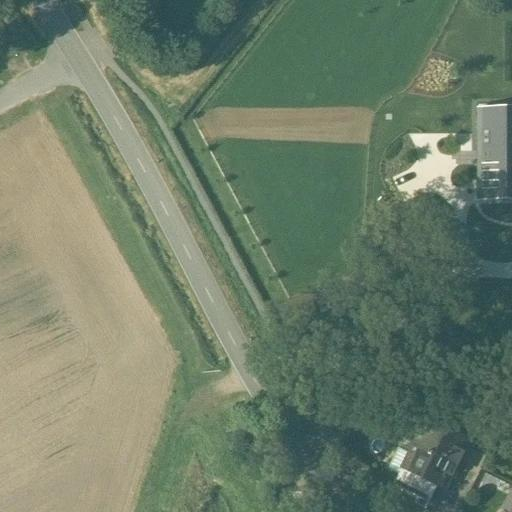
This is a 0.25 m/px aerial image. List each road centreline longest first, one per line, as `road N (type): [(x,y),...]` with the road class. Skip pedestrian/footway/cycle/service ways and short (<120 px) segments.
road 1 (tertiary): [(357,511),(294,450),(43,0)]
road 2 (track): [(511,388),(468,396),(342,370),(261,391)]
